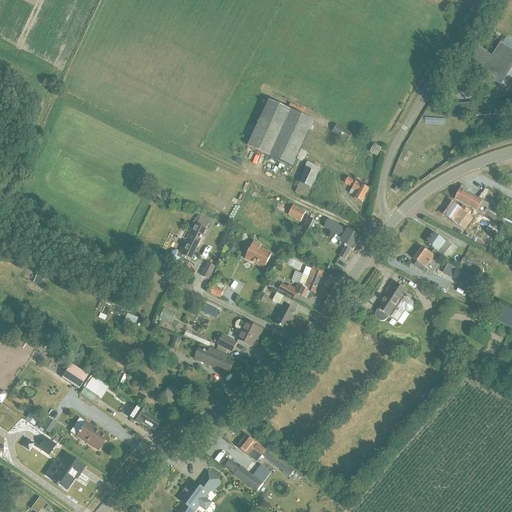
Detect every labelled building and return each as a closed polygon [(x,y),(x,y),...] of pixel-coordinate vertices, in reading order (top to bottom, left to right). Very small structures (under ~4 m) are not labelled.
[(482,74),(483,73),(501,84),(511,65),(511,50),(502,44),(493,58),(476,48),(468,61),(483,71),(482,74)] [(247,147),(291,167),(312,123),(268,102),(247,147)] [(488,103),(458,105),(459,117),(489,115),(488,103)] [(427,116),(426,123),(447,125),(447,117),(427,116)] [(353,134),(336,124),(332,132),(349,141),(353,134)] [(370,152),(377,156),(382,148),(375,144),(370,152)] [(295,194),(305,199),(319,170),(306,164),(304,169),(306,170),(295,194)] [(353,199),(361,203),(368,190),(347,179),(345,184),(352,188),(349,194),(354,197),(353,199)] [(462,186),(454,200),(484,215),(485,214),(511,227),(511,219),(487,206),(489,203),(481,199),(467,192),(469,189),(462,186)] [(304,221),(309,211),(296,204),(291,214),(304,221)] [(446,217),(460,226),(470,210),(463,205),(461,208),(454,204),(446,217)] [(191,260),(210,222),(200,217),(196,225),(197,225),(188,243),(185,241),(179,254),(180,254),(179,255),(177,254),(178,252),(176,251),(172,253),(171,256),(172,260),(176,262),(179,261),(180,260),(184,262),(186,257),(191,260)] [(295,243),(306,248),(317,225),(307,219),(295,243)] [(328,220),(324,227),(342,238),(340,243),(345,246),(344,247),(346,248),(340,257),(345,260),(351,250),(353,251),(361,237),(348,229),(347,231),(328,220)] [(502,238),(507,228),(503,226),(497,236),(502,238)] [(451,247),(445,242),(433,233),(426,243),(434,249),(431,252),(439,257),(442,259),(451,247)] [(245,259),(265,269),(272,254),(260,249),(261,245),(254,242),(245,259)] [(422,247),(413,259),(417,262),(414,265),(425,274),(429,269),(426,267),(433,258),(436,260),(437,258),(431,253),(430,253),(422,247)] [(290,264),(303,270),(307,263),(293,256),(290,264)] [(460,266),(479,275),(483,268),(463,259),(460,266)] [(508,270),(510,266),(502,261),(500,265),(508,270)] [(202,276),(209,280),(215,267),(208,264),(202,276)] [(446,276),(450,269),(441,264),(437,270),(446,276)] [(296,271),(292,281),(300,284),(299,286),(298,285),(295,292),(298,294),(304,297),(308,290),(316,294),(317,290),(318,290),(324,275),(307,268),(304,275),(296,271)] [(481,281),(458,268),(453,277),(463,282),(462,283),(476,290),(481,281)] [(38,273),(34,283),(40,285),(44,276),(38,273)] [(387,319),(389,316),(398,322),(405,312),(407,312),(409,312),(412,311),(414,309),(415,307),(415,304),(414,302),(412,300),(404,295),(407,291),(393,281),(386,292),(387,293),(377,309),(378,310),(377,312),(376,314),(376,317),(377,319),(379,321),(381,321),(383,322),(386,321),(387,319)] [(279,290),(295,299),(298,294),(295,292),(294,292),(282,285),(279,290)] [(213,287),(210,294),(221,298),(224,292),(218,289),(213,287)] [(273,301),(280,305),(284,307),(275,324),(286,330),(297,311),(296,310),(299,305),(277,293),(273,301)] [(206,311),(219,318),(224,309),(211,302),(206,311)] [(511,307),(500,302),(492,318),(511,329),(511,307)] [(164,308),(162,319),(176,322),(178,311),(164,308)] [(138,323),(140,315),(128,312),(126,320),(138,323)] [(237,329),(241,331),(237,340),(252,347),(258,336),(260,337),(263,331),(242,320),(240,320),(238,320),(237,322),(236,324),(235,326),(236,328),(237,329)] [(214,342),(218,344),(218,345),(232,352),(237,343),(223,336),(222,337),(218,334),(214,342)] [(184,340),(181,339),(175,337),(170,349),(177,351),(179,346),(181,346),(184,340)] [(210,364),(230,372),(234,363),(226,360),(227,356),(210,349),(208,353),(199,349),(195,359),(210,365),(210,364)] [(467,353),(462,361),(490,375),(496,362),(487,357),(484,362),(467,353)] [(87,377),(71,366),(62,379),(78,390),(87,377)] [(91,377),(84,387),(96,396),(103,385),(91,377)] [(165,399),(174,403),(179,392),(170,388),(165,399)] [(118,396),(117,398),(126,404),(128,402),(118,396)] [(158,424),(140,412),(136,410),(129,420),(139,426),(141,423),(154,431),(158,424)] [(56,424),(47,417),(40,428),(49,434),(56,424)] [(77,437),(95,449),(98,451),(106,439),(85,424),(77,437)] [(242,442),(238,447),(249,456),(250,455),(254,459),(257,459),(259,460),(263,455),(291,476),(294,471),(247,436),(242,442)] [(37,449),(48,456),(56,445),(45,437),(37,449)] [(44,476),(50,481),(66,491),(77,474),(79,475),(84,469),(66,457),(58,468),(52,464),(44,476)] [(230,461),(225,467),(234,474),(234,475),(257,492),(263,484),(271,474),(261,467),(253,477),(240,467),(239,468),(230,461)] [(84,471),(79,480),(85,483),(90,475),(84,471)] [(199,486),(193,481),(179,500),(185,505),(179,511),(194,511),(199,506),(206,511),(213,503),(205,497),(210,491),(213,493),(221,482),(208,473),(199,486)]
